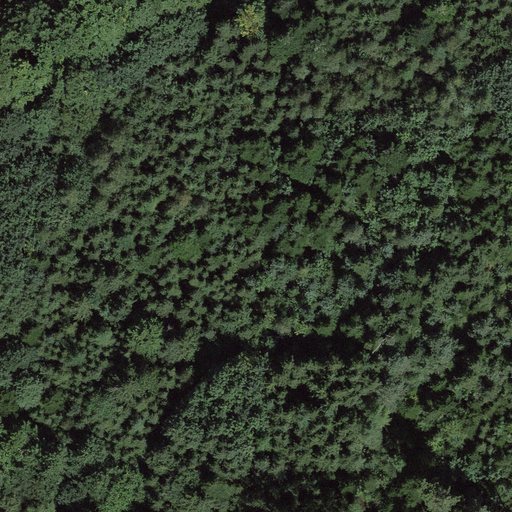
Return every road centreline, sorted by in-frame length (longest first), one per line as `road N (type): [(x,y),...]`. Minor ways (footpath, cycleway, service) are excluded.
road 1 (track): [(241,0),(0,183)]
road 2 (track): [(193,0),(0,112)]
